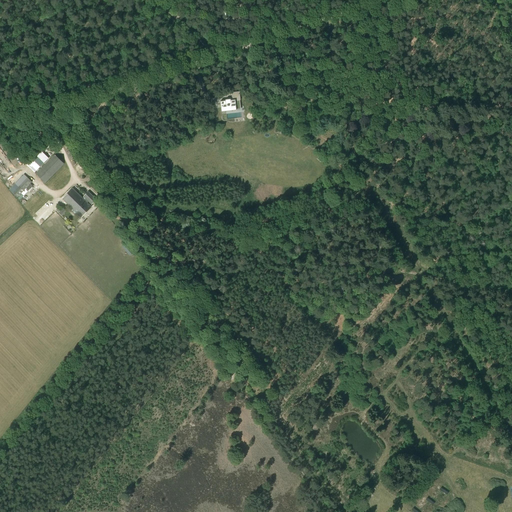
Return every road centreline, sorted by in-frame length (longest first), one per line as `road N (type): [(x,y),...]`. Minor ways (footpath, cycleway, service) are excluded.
road 1 (track): [(55,111),(86,167),(330,511)]
road 2 (track): [(511,292),(124,219)]
road 3 (track): [(216,56),(55,111)]
road 4 (track): [(381,0),(221,54)]
